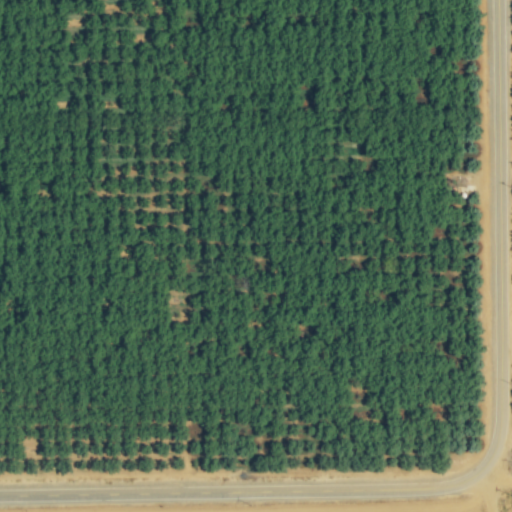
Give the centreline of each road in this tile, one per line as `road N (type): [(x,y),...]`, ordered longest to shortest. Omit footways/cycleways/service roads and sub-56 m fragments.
road 1 (residential): [(0,488),(481,479)]
road 2 (residential): [(481,479),(492,0)]
